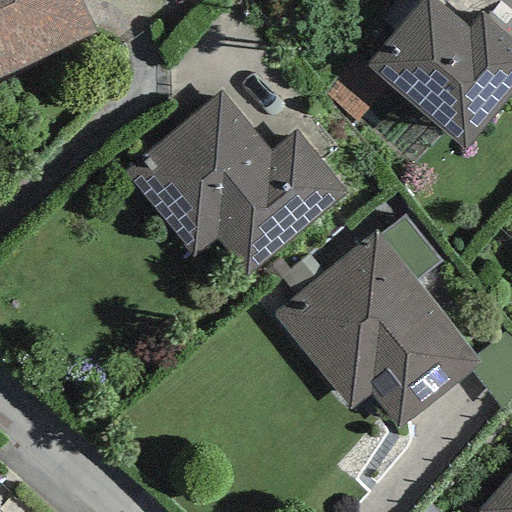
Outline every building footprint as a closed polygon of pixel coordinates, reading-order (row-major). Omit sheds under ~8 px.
[(0,0),(0,73),(93,30),(77,0),(0,0)] [(463,150),(511,95),(511,40),(481,13),(467,29),(433,0),(423,0),(366,65),(388,85),(463,150)] [(355,120),(388,85),(366,65),(357,56),(324,91),(355,120)] [(192,256),(215,238),(243,273),(345,192),(295,131),(269,152),(222,93),(123,172),(192,256)] [(405,216),(380,235),(416,280),(440,261),(405,216)] [(377,231),(272,314),(349,411),(370,395),(396,429),(481,362),(454,328),(416,280),(380,235),(377,231)] [(511,511),(511,469),(475,511),(511,511)] [(436,511),(426,502),(416,511),(436,511)]
